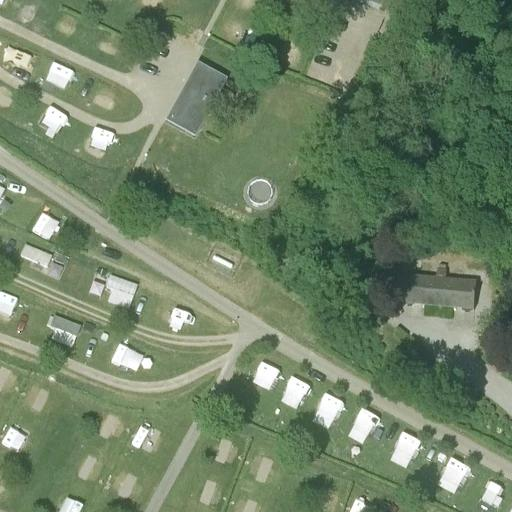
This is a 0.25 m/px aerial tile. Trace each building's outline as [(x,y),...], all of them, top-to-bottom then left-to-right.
[(237,0),(236,3),(252,11),(257,0),(237,0)] [(228,23),(221,40),(234,45),(241,28),(228,23)] [(101,53),(117,59),(123,44),(107,37),(101,53)] [(32,75),(36,56),(19,52),(15,71),(32,75)] [(58,67),(50,84),(67,92),(75,76),(58,67)] [(223,100),(218,97),(227,81),(204,68),(175,120),(198,133),(207,117),(212,120),(223,100)] [(0,110),(8,115),(19,95),(0,85),(0,110)] [(102,89),(94,106),(112,115),(120,97),(102,89)] [(41,134),(59,140),(65,121),(47,115),(41,134)] [(106,162),(113,143),(94,135),(86,154),(106,162)] [(60,246),(71,226),(45,213),(35,233),(60,246)] [(56,255),(56,257),(53,263),(63,267),(65,261),(66,259),(56,255)] [(104,280),(105,274),(106,273),(97,270),(96,271),(95,277),(104,280)] [(403,305),(439,308),(442,271),(437,271),(436,280),(406,277),(403,305)] [(446,281),(447,272),(442,271),(439,308),(474,312),(477,284),(446,281)] [(112,273),(107,287),(114,290),(109,303),(131,311),(141,284),(112,273)] [(58,316),(50,340),(74,348),(83,325),(58,316)] [(91,334),(94,329),(94,328),(84,324),(84,326),(82,330),(91,334)] [(115,346),(111,362),(126,366),(130,350),(115,346)] [(265,359),(259,376),(277,383),(283,366),(265,359)] [(3,370),(0,379),(0,387),(14,392),(19,375),(3,370)] [(283,401),(301,409),(312,385),(294,376),(283,401)] [(44,407),(48,389),(32,385),(28,403),(44,407)] [(319,413),(338,421),(346,401),(327,393),(319,413)] [(366,445),(381,416),(364,408),(350,437),(366,445)] [(4,446),(21,454),(30,433),(13,425),(4,446)] [(137,442),(154,450),(162,433),(145,425),(137,442)] [(404,431),(393,461),(414,469),(425,439),(404,431)] [(255,449),(249,468),(266,474),(273,454),(255,449)] [(452,455),(440,486),(459,493),(471,463),(452,455)] [(90,458),(85,475),(101,479),(106,462),(90,458)] [(123,467),(113,489),(129,496),(139,474),(123,467)] [(214,476),(206,492),(218,498),(226,482),(214,476)] [(341,504),(348,485),(331,479),(324,497),(341,504)] [(496,507),(503,486),(492,483),(485,503),(496,507)] [(240,502),(261,510),(268,492),(247,484),(240,502)] [(357,496),(353,511),(374,511),(377,500),(357,496)] [(66,498),(59,511),(81,511),(84,505),(66,498)]
